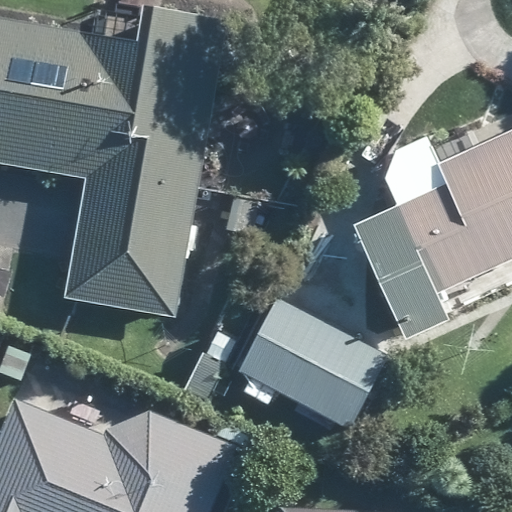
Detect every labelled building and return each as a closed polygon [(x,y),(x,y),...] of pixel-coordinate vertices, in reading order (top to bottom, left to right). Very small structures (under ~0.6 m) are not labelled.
[(160,43),(0,15),(0,160),(100,179),(86,258),(78,297),(184,316),(201,217),(205,200),(216,139),(225,92),(237,23),(166,10),(163,23),(160,43)] [(511,264),(511,137),(454,164),(463,184),(453,188),(438,155),(409,168),(424,201),(386,219),(372,225),(393,276),(411,316),(423,338),(467,318),(462,311),(459,302),(454,292),(511,264)] [(246,193),(237,230),(258,235),(266,198),(246,193)] [(406,360),(389,351),(294,299),(255,371),(367,432),(406,360)] [(225,429),(161,405),(115,426),(25,390),(0,457),(0,511),(215,511),(243,439),(252,442),(259,424),(231,415),(225,429)] [(392,511),(393,502),(290,500),(289,511),(392,511)]
